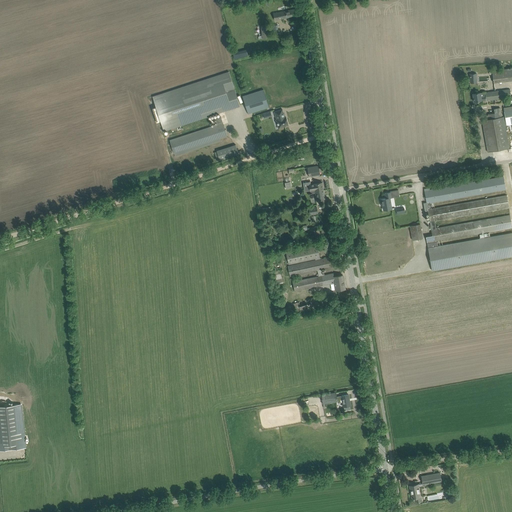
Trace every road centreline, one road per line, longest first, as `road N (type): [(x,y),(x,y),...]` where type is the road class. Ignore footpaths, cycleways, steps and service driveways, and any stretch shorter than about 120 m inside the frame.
road 1 (track): [(334,136),(0,242)]
road 2 (tertiary): [(385,468),(336,190)]
road 3 (unclassified): [(118,511),(385,468)]
road 4 (tertiary): [(336,190),(302,0)]
road 5 (unclassified): [(336,190),(511,161)]
road 6 (unclassified): [(511,449),(385,468)]
